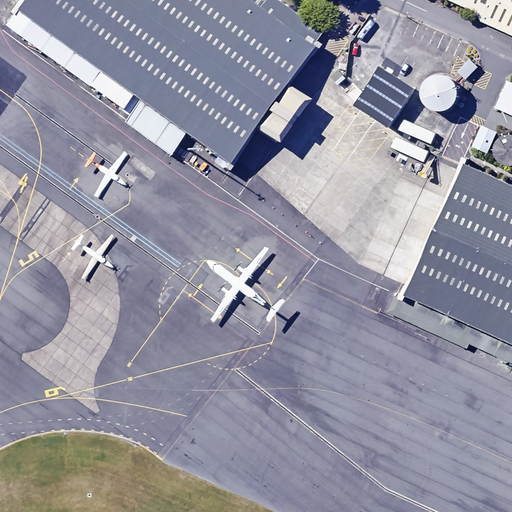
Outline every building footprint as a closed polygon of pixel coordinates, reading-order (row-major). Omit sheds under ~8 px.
[(12,14),(4,25),(129,116),(124,122),(170,155),(172,152),(186,133),(218,156),(215,160),(216,163),(223,168),(224,167),(229,171),(259,129),(278,143),(310,100),(290,86),(321,44),(316,41),(322,32),(278,0),(17,0),(9,12),(12,14)] [(348,11),(355,0),(344,0),(340,7),(348,11)] [(511,0),(440,0),(508,33),(504,41),(511,44),(511,0)] [(478,68),(469,60),(457,74),(466,82),(478,68)] [(458,88),(450,79),(436,78),(427,87),(426,100),(435,109),(448,110),(458,101),(458,88)] [(497,135),(481,129),(472,151),(487,158),(497,135)] [(502,169),(504,169),(505,170),(507,170),(508,170),(509,170),(511,170),(511,169),(511,138),(510,138),(508,138),(507,138),(506,138),(504,138),(503,139),(502,139),(500,140),(499,141),(498,141),(497,142),(496,143),(495,144),(494,146),(494,147),(493,148),(493,149),(492,151),(492,152),(492,154),(492,155),(492,156),(493,158),(493,159),(494,160),(494,162),(495,163),(496,164),(497,165),(498,166),(499,167),(500,168),(501,168),(502,169)] [(459,167),(400,295),(394,292),(386,312),(466,348),(468,344),(496,357),(496,360),(504,363),(507,362),(511,364),(511,185),(467,165),(470,159),(464,157),(459,167)]
